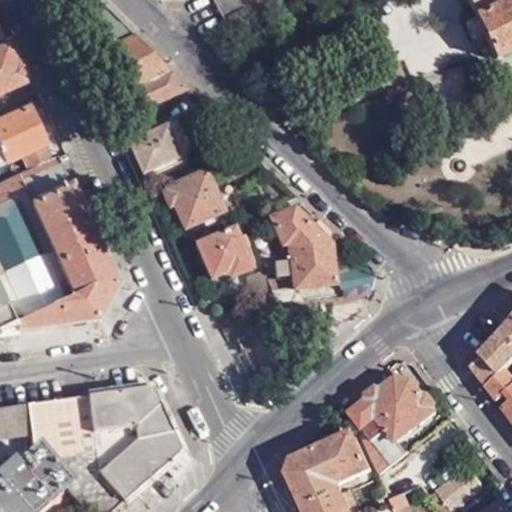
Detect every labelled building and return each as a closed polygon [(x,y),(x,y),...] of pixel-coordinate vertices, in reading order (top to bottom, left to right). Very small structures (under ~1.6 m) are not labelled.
[(73,0),(127,119),(185,93),(169,73),(95,0),(73,0)] [(211,0),(226,26),(271,0),(211,0)] [(271,0),(226,26),(227,27),(273,0),(271,0)] [(511,0),(464,0),(475,21),(464,26),(472,41),(482,37),(493,63),(511,53),(511,0)] [(0,97),(25,86),(8,48),(2,50),(0,47),(0,46),(0,97)] [(29,173),(54,162),(30,110),(0,122),(0,166),(22,157),(29,173)] [(138,141),(152,171),(154,176),(184,163),(167,127),(138,141)] [(128,145),(142,176),(152,171),(138,141),(128,145)] [(0,297),(18,334),(98,323),(116,288),(58,160),(54,162),(29,173),(0,185),(0,297)] [(225,220),(205,175),(167,191),(187,236),(188,236),(191,239),(206,233),(204,229),(225,220)] [(266,282),(274,305),(292,303),(298,291),(336,286),(333,251),(295,213),(270,224),(285,260),(293,258),(295,263),(280,266),(282,276),(266,282)] [(251,271),(235,232),(195,247),(211,283),(224,277),(228,280),(251,271)] [(0,297),(0,336),(18,334),(0,297)] [(511,323),(503,333),(474,370),(511,421),(511,380),(506,373),(511,365),(511,323)] [(396,383),(354,416),(365,435),(385,470),(404,456),(397,443),(436,414),(414,383),(396,383)] [(65,488),(85,511),(114,511),(182,455),(152,389),(26,407),(32,437),(34,453),(65,488)] [(0,441),(32,437),(26,407),(0,410),(0,441)] [(385,470),(365,435),(361,438),(379,475),(386,472),(385,470)] [(289,476),(306,511),(342,495),(337,485),(370,470),(356,436),(296,463),(289,476)] [(0,511),(37,511),(65,488),(34,453),(17,467),(13,464),(0,474),(0,511)] [(469,470),(436,493),(450,511),(452,511),(483,490),(469,470)] [(375,493),(378,502),(388,498),(384,490),(375,493)] [(450,511),(436,493),(428,498),(438,511),(450,511)] [(349,511),(342,495),(306,511),(305,511),(394,511),(392,507),(382,511),(380,511),(349,511)] [(395,499),(399,511),(410,511),(404,496),(395,499)] [(378,502),(380,507),(390,502),(388,498),(378,502)] [(392,507),(394,511),(399,511),(395,499),(390,502),(392,507)] [(510,511),(502,501),(486,511),(510,511)] [(382,511),(392,507),(390,502),(380,507),(382,511)]
